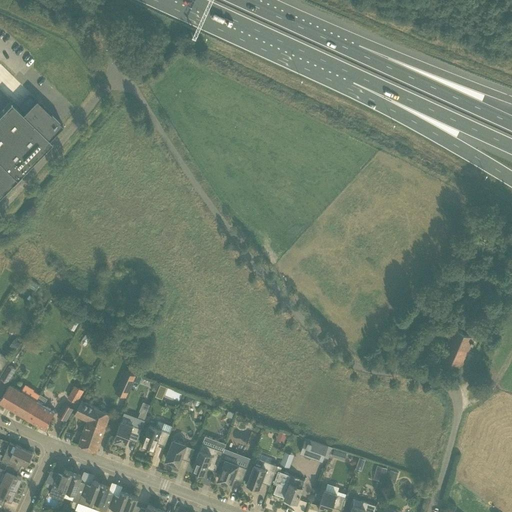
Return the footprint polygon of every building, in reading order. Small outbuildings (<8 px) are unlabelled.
[(0,194),(12,182),(13,182),(21,174),(21,173),(47,146),(52,141),(48,138),(62,124),(36,98),(22,113),(11,102),(0,113),(0,194)] [(438,363),(459,372),(471,343),(473,343),(474,341),(472,340),(474,336),(454,328),(438,363)] [(16,350),(21,343),(14,339),(10,346),(16,350)] [(9,364),(6,370),(13,374),(16,368),(9,364)] [(122,389),(120,394),(126,397),(136,375),(135,375),(127,371),(125,370),(121,381),(122,389)] [(10,384),(0,400),(0,401),(8,406),(10,408),(27,417),(36,400),(37,400),(40,394),(34,390),(30,396),(21,391),(10,384)] [(75,385),(68,396),(77,401),(83,390),(75,385)] [(36,400),(27,417),(45,428),(55,411),(43,404),(47,398),(40,394),(37,400),(36,400)] [(187,396),(184,402),(191,405),(193,399),(187,396)] [(81,401),(75,414),(87,420),(79,444),(97,452),(108,413),(87,404),(81,401)] [(64,404),(58,415),(66,420),(73,409),(64,404)] [(228,410),(226,416),(234,419),(236,413),(228,410)] [(121,420),(114,440),(115,440),(125,444),(126,444),(129,437),(137,441),(145,420),(147,414),(146,414),(140,412),(138,417),(139,418),(136,425),(121,420)] [(157,442),(166,445),(170,432),(172,425),(159,420),(157,421),(156,426),(149,424),(142,444),(154,448),(157,442)] [(284,441),(287,434),(279,431),(276,439),(284,441)] [(306,437),(300,453),(322,461),(324,457),(328,445),(306,437)] [(174,439),(166,459),(170,461),(174,463),(175,462),(178,464),(181,457),(190,461),(195,448),(186,445),(186,444),(174,439)] [(207,467),(216,470),(223,451),(202,443),(192,469),(194,470),(194,472),(202,475),(203,473),(205,474),(207,467)] [(23,462),(28,464),(33,452),(16,444),(10,457),(4,454),(4,455),(2,459),(2,460),(8,463),(8,462),(20,467),(23,462)] [(334,449),(332,456),(345,460),(347,453),(334,449)] [(285,451),(280,464),(284,465),(288,452),(285,451)] [(226,459),(218,479),(222,481),(227,482),(231,484),(233,477),(242,480),(247,468),(238,464),(226,459)] [(262,481),(270,485),(278,465),(265,460),(261,466),(254,464),(247,483),(259,488),(262,481)] [(17,488),(22,477),(17,474),(20,467),(8,462),(8,463),(5,469),(7,470),(2,482),(17,488)] [(375,473),(385,476),(387,468),(377,465),(375,473)] [(67,490),(74,473),(65,469),(63,473),(58,471),(54,482),(49,493),(63,499),(64,496),(66,490),(67,490)] [(389,472),(388,476),(396,478),(397,475),(398,472),(390,469),(389,472)] [(278,470),(274,482),(277,484),(274,492),(284,496),(284,497),(297,502),(303,486),(302,486),(304,480),(278,470)] [(66,490),(64,496),(74,499),(79,501),(86,482),(81,480),(82,476),(74,473),(67,490),(66,490)] [(0,502),(4,504),(6,498),(11,500),(17,488),(2,482),(0,480),(0,502)] [(76,508),(76,509),(84,511),(90,511),(102,483),(93,480),(91,484),(86,482),(79,501),(76,508)] [(102,483),(90,511),(106,511),(109,505),(114,493),(109,491),(110,486),(102,483)] [(322,498),(318,509),(319,509),(319,510),(326,511),(330,511),(333,506),(336,507),(342,509),(346,496),(340,494),(337,493),(339,486),(328,483),(326,489),(325,489),(322,498)] [(109,505),(114,507),(114,508),(123,511),(130,494),(121,491),(119,495),(114,493),(109,505)] [(123,511),(138,511),(141,507),(135,505),(138,497),(130,494),(123,511)] [(353,504),(350,511),(374,511),(377,504),(364,500),(364,501),(353,497),(353,504)]
